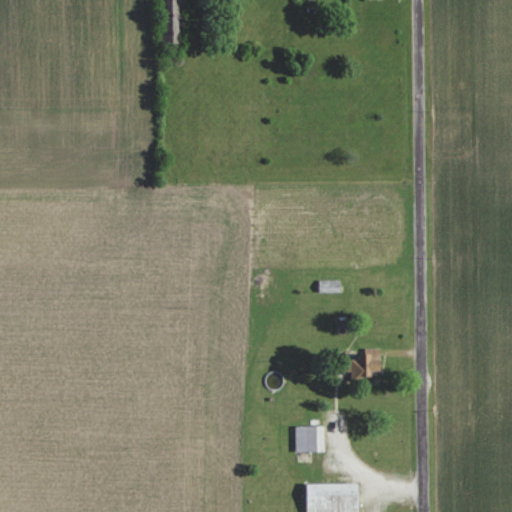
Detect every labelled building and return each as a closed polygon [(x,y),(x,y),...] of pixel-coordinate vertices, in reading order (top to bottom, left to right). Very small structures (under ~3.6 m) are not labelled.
[(156,0),(157,44),(172,44),(172,37),(183,37),(183,0),(156,0)] [(340,280),(317,280),(317,292),(340,292),(340,280)] [(380,372),(380,348),(344,348),(344,372),(350,372),(350,382),(366,382),(366,372),(380,372)] [(322,426),(295,426),(295,452),(322,452),(322,426)] [(305,511),(356,511),(357,484),(306,484),(305,511)]
